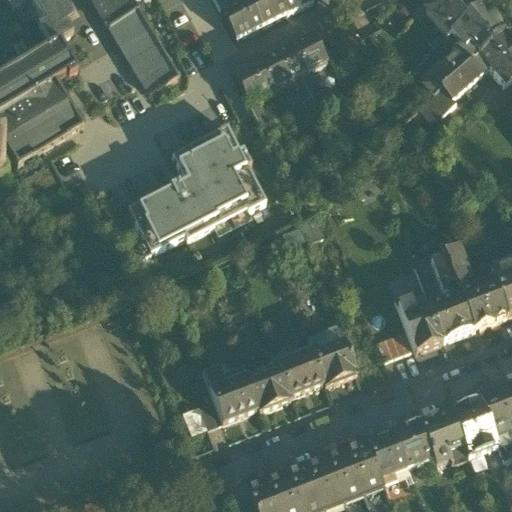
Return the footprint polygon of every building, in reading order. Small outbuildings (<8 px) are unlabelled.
[(13,13),(30,3),(27,0),(14,0),(7,5),(13,13)] [(72,20),(59,0),(27,0),(30,3),(44,27),(57,47),(58,46),(59,48),(74,39),(67,28),(71,26),(72,23),(72,20)] [(138,18),(127,0),(89,0),(109,34),(138,18)] [(211,0),(216,8),(226,3),(225,2),(224,0),(211,0)] [(226,3),(231,11),(246,3),(244,0),(228,0),(225,2),(226,3)] [(262,33),(287,20),(275,0),(252,0),(246,3),(262,33)] [(275,0),(287,20),(287,21),(312,8),(308,0),(275,0)] [(448,43),(451,40),(482,13),(470,0),(444,0),(435,8),(425,17),(440,34),(444,38),(448,43)] [(216,8),(220,17),(231,11),(226,3),(216,8)] [(236,46),(262,33),(246,3),(231,11),(220,17),(236,46)] [(504,39),(482,13),(451,40),(457,48),(452,52),(458,59),(423,89),(433,101),(440,95),(504,39)] [(150,37),(138,18),(109,34),(121,54),(150,37)] [(51,51),(57,47),(44,27),(38,30),(51,51)] [(434,55),(438,51),(435,46),(444,38),(440,34),(427,46),(434,55)] [(159,53),(150,37),(121,54),(131,70),(159,53)] [(435,46),(438,51),(448,43),(444,38),(435,46)] [(511,47),(504,39),(440,95),(451,108),(452,107),(488,76),(504,94),(511,87),(511,47)] [(312,42),(286,55),(301,82),(310,78),(326,69),(312,42)] [(12,51),(22,68),(32,63),(21,45),(12,51)] [(0,81),(0,119),(56,86),(68,79),(69,83),(77,77),(59,48),(58,46),(57,47),(51,51),(32,63),(22,68),(0,81)] [(179,85),(159,53),(131,70),(149,100),(179,85)] [(286,55),(260,68),(274,96),(293,86),(301,82),(286,55)] [(254,107),(274,96),(260,68),(234,81),(248,110),(254,107)] [(305,91),(312,104),(321,99),(318,92),(310,78),(301,82),(305,91)] [(293,86),(297,95),(305,91),(301,82),(293,86)] [(62,98),(56,86),(0,119),(0,143),(17,172),(83,133),(62,98)] [(306,110),(313,106),(312,104),(305,91),(297,95),(296,96),(301,107),(304,106),(306,110)] [(455,110),(452,107),(451,108),(440,95),(433,101),(426,107),(440,123),(455,110)] [(330,117),(321,99),(312,104),(313,106),(321,122),(330,117)] [(248,110),(260,133),(265,131),(264,127),(268,124),(262,113),(258,115),(254,107),(248,110)] [(431,131),(440,123),(426,107),(417,115),(431,131)] [(227,135),(214,141),(218,149),(231,142),(227,135)] [(127,216),(143,246),(147,244),(155,259),(185,244),(187,248),(247,217),(247,219),(265,210),(247,174),(251,172),(243,156),(239,158),(231,142),(218,149),(214,141),(184,156),(188,164),(176,171),(180,180),(184,187),(173,193),(127,216)] [(171,163),(176,171),(188,164),(184,156),(171,163)] [(0,184),(11,178),(1,162),(0,162),(0,184)] [(169,186),(173,193),(184,187),(180,180),(169,186)] [(299,233),(307,251),(323,244),(313,221),(298,230),(299,233)] [(305,248),(299,233),(281,240),(287,255),(305,248)] [(150,261),(155,259),(147,244),(143,246),(150,261)] [(445,262),(460,302),(471,297),(469,293),(473,291),(458,254),(444,259),(445,262)] [(447,301),(449,306),(460,302),(445,262),(430,268),(444,302),(447,301)] [(507,324),(511,321),(511,271),(490,280),(493,286),(493,289),(507,324)] [(493,289),(471,297),(460,302),(473,336),(507,324),(493,289)] [(415,319),(430,313),(424,298),(409,303),(411,307),(415,319)] [(473,336),(460,302),(449,306),(430,313),(443,348),(473,336)] [(443,349),(443,348),(430,313),(415,319),(411,307),(397,312),(407,337),(415,359),(443,349)] [(343,348),(356,382),(356,383),(375,375),(377,379),(387,375),(384,367),(377,349),(365,316),(351,322),(355,333),(339,339),(343,348)] [(318,357),(343,348),(339,339),(336,330),(306,342),(311,356),(317,354),(318,357)] [(377,349),(384,367),(413,356),(406,338),(377,349)] [(317,354),(311,356),(324,390),(326,394),(356,382),(343,348),(318,357),(317,354)] [(289,404),(324,390),(311,356),(275,369),(289,404)] [(290,407),(289,404),(275,369),(269,372),(270,375),(247,384),(259,416),(260,419),(290,407)] [(223,429),(259,416),(247,384),(245,381),(226,388),(220,372),(203,378),(223,429)] [(511,441),(511,397),(510,393),(480,405),(495,444),(509,439),(510,442),(511,442),(511,441)] [(498,452),(495,444),(480,405),(449,417),(468,465),(498,453),(498,452)] [(207,435),(207,436),(218,432),(209,410),(199,414),(207,435)] [(190,441),(207,435),(199,414),(199,412),(182,418),(190,441)] [(451,471),(468,465),(449,417),(419,428),(433,464),(436,472),(449,467),(451,471)] [(407,474),(433,464),(419,428),(393,438),(407,474)] [(394,479),(407,474),(393,438),(367,448),(369,452),(383,491),(396,486),(394,479)] [(495,444),(498,452),(511,447),(511,444),(511,442),(510,442),(509,439),(495,444)] [(346,456),(348,460),(363,501),(384,493),(383,491),(369,452),(358,456),(357,452),(346,456)] [(327,464),(328,468),(344,508),(363,501),(348,460),(338,464),(337,460),(327,464)] [(438,476),(451,471),(449,467),(436,472),(438,476)] [(307,472),(308,475),(322,511),(334,511),(344,508),(328,468),(318,471),(317,468),(307,472)] [(287,479),(288,483),(299,511),(322,511),(308,475),(299,479),(297,475),(287,479)] [(267,487),(269,490),(276,511),(299,511),(288,483),(279,486),(278,483),(267,487)] [(253,511),(276,511),(269,490),(259,494),(258,490),(247,495),(253,511)]
